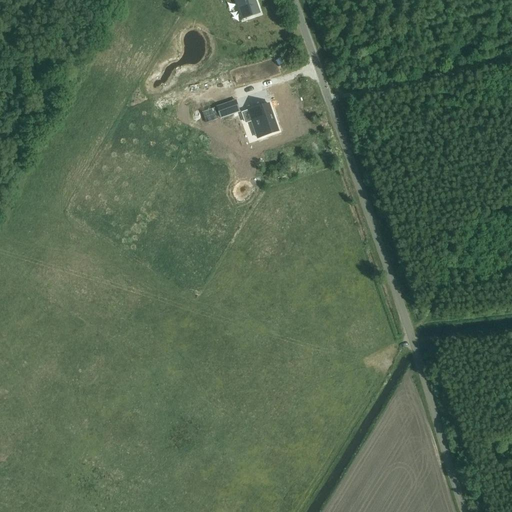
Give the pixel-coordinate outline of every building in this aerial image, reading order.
[(255,0),(238,0),(245,19),(261,13),(255,0)] [(158,106),(258,74),(251,51),(158,81),(161,90),(153,92),(158,106)] [(309,72),(300,76),(304,84),(312,80),(309,72)] [(281,105),(290,103),(286,87),(277,90),(281,105)] [(221,118),(240,112),(236,101),(217,107),(221,118)] [(259,137),(279,130),(269,103),(243,112),(247,122),(253,120),(259,137)]
